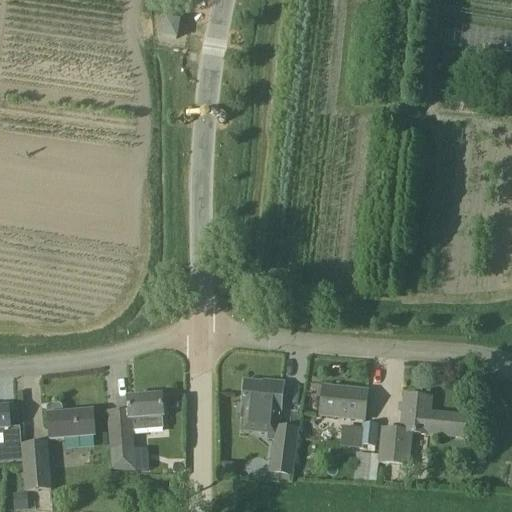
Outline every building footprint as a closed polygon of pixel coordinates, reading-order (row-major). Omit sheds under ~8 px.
[(166,22),(163,39),(176,41),(178,24),(166,22)] [(141,23),(133,24),(134,36),(142,35),(141,23)] [(269,385),(245,383),(241,419),(279,423),(283,384),(269,383),(269,385)] [(322,389),(319,419),(364,423),(367,393),(322,389)] [(431,400),(404,397),(400,432),(380,430),(377,464),(396,466),(407,467),(408,448),(410,435),(426,437),(465,441),(467,419),(429,415),(431,400)] [(161,399),(127,401),(128,412),(106,414),(109,454),(113,454),(113,472),(138,473),(138,454),(130,454),(130,453),(135,452),(133,433),(162,431),(162,420),(163,420),(161,399)] [(63,442),(63,441),(94,438),(92,415),(62,417),(61,406),(47,407),(50,443),(63,442)] [(0,466),(21,464),(20,447),(20,442),(11,443),(10,431),(9,431),(7,410),(0,410),(0,466)] [(378,427),(361,425),(359,452),(367,453),(367,449),(376,450),(378,427)] [(291,479),(293,461),(297,432),(276,429),(272,458),(269,476),(291,479)] [(20,447),(21,464),(24,495),(52,493),(48,445),(21,447),(20,447)] [(24,511),(24,497),(14,497),(13,511),(24,511)]
